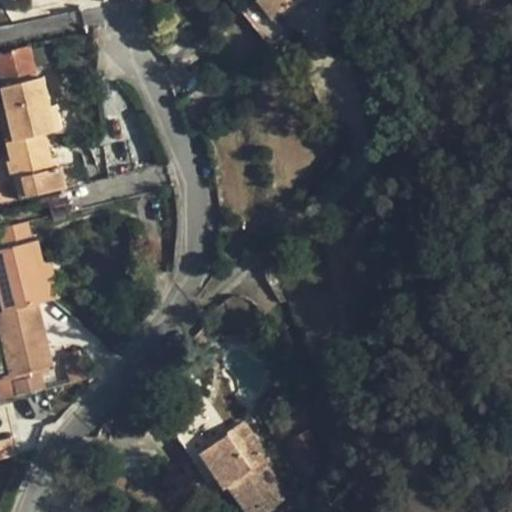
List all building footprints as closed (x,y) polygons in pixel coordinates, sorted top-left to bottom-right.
[(280,0),(274,6),(291,27),(325,0),(280,0)] [(366,5),(348,21),(371,66),(380,46),(381,19),(366,5)] [(291,27),(274,6),(258,18),(288,54),(303,41),(291,27)] [(38,78),(29,39),(0,45),(0,76),(2,85),(10,121),(2,124),(12,165),(21,163),(27,196),(56,189),(63,180),(54,145),(46,147),(44,134),(62,129),(47,77),(38,78)] [(217,61),(183,73),(195,100),(228,88),(217,61)] [(33,221),(3,228),(8,245),(0,248),(0,270),(10,310),(0,313),(0,324),(13,374),(59,363),(44,302),(59,298),(45,241),(33,221)] [(243,333),(218,337),(225,344),(247,343),(243,333)] [(206,398),(170,423),(209,480),(218,474),(228,489),(230,488),(247,511),(266,511),(289,497),(266,463),(271,459),(244,421),(229,432),(206,398)] [(0,462),(22,459),(18,437),(0,440),(0,462)]
